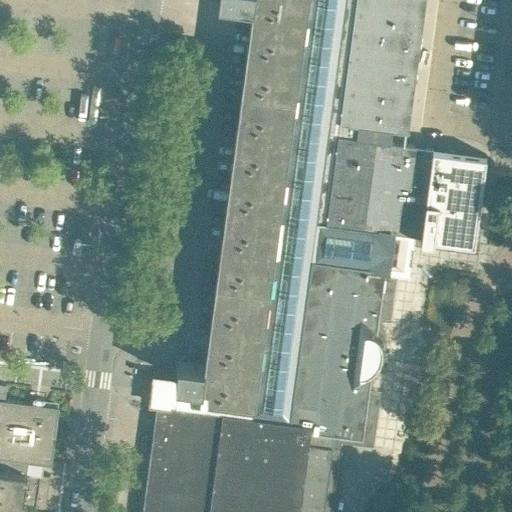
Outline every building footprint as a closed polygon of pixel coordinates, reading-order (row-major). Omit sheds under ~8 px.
[(306,15),(307,0),(259,0),(258,8),(306,15)] [(419,49),(425,0),(346,0),(341,39),(419,49)] [(301,53),(306,15),(258,8),(253,47),(301,53)] [(204,53),(206,41),(182,38),(181,50),(204,53)] [(415,78),(419,49),(341,39),(337,67),(415,78)] [(295,92),(301,53),(253,47),(248,85),(295,92)] [(202,64),(204,53),(181,50),(179,61),(202,64)] [(201,76),(202,64),(179,61),(178,73),(201,76)] [(408,130),(415,78),(337,67),(330,120),(340,121),(338,134),(347,134),(349,122),(405,129),(405,130),(408,130)] [(199,87),(201,76),(178,73),(176,84),(199,87)] [(198,98),(199,87),(176,84),(175,95),(198,98)] [(290,130),(295,92),(248,85),(243,124),(290,130)] [(196,110),(198,98),(175,95),(173,107),(196,110)] [(195,121),(196,110),(173,107),(172,118),(195,121)] [(193,133),(195,121),(172,118),(170,130),(193,133)] [(285,168),(290,130),(243,124),(238,161),(285,168)] [(192,144),(193,133),(170,130),(169,141),(192,144)] [(366,227),(378,139),(347,134),(338,134),(326,221),(366,227)] [(395,230),(406,143),(404,142),(403,142),(378,139),(366,227),(393,230),(395,230)] [(190,156),(192,144),(169,141),(167,152),(190,156)] [(422,234),(434,147),(406,143),(395,230),(422,234)] [(473,241),(482,176),(485,154),(434,147),(422,234),(473,241)] [(189,167),(190,156),(167,152),(166,164),(189,167)] [(280,205),(285,168),(238,161),(233,199),(280,205)] [(187,178),(189,167),(166,164),(164,175),(187,178)] [(186,190),(187,178),(164,175),(163,187),(186,190)] [(184,201),(186,190),(163,187),(161,198),(184,201)] [(183,213),(184,201),(161,198),(159,209),(183,213)] [(275,244),(280,205),(233,199),(228,237),(275,244)] [(181,224),(183,213),(159,209),(158,221),(181,224)] [(180,235),(181,224),(158,221),(156,232),(180,235)] [(380,322),(379,320),(381,304),(386,304),(391,269),(388,269),(391,249),(393,230),(366,227),(326,221),(321,260),(312,259),(291,420),(312,423),(311,430),(368,438),(373,402),(368,401),(370,385),(372,383),(374,380),(376,379),(379,375),(380,373),(382,371),(383,367),(385,364),(386,361),(386,359),(388,360),(389,349),(388,349),(387,345),(387,343),(387,340),(386,335),(384,331),(383,328),(382,325),(380,322)] [(178,247),(180,235),(156,232),(155,244),(178,247)] [(270,282),(275,244),(228,237),(223,276),(270,282)] [(176,258),(178,247),(155,244),(153,255),(176,258)] [(175,270),(176,258),(153,255),(152,266),(175,270)] [(173,281),(175,270),(152,266),(150,278),(173,281)] [(265,321),(270,282),(223,276),(217,314),(265,321)] [(172,292),(173,281),(150,278),(149,289),(172,292)] [(170,304),(172,292),(149,289),(147,301),(170,304)] [(169,315),(170,304),(147,301),(146,312),(169,315)] [(167,327),(169,315),(146,312),(144,324),(167,327)] [(260,359),(265,321),(217,314),(212,352),(260,359)] [(255,398),(260,359),(212,352),(211,361),(202,360),(202,355),(191,348),(184,358),(178,357),(175,377),(188,379),(197,391),(255,398)] [(0,511),(21,511),(22,509),(25,509),(26,502),(36,503),(36,504),(46,505),(50,473),(41,472),(42,462),(52,463),(60,405),(41,403),(44,398),(43,397),(43,398),(34,397),(33,402),(4,398),(0,397),(0,511)] [(323,511),(333,445),(309,442),(285,439),(287,427),(311,430),(312,423),(291,420),(157,402),(142,511),(323,511)]
